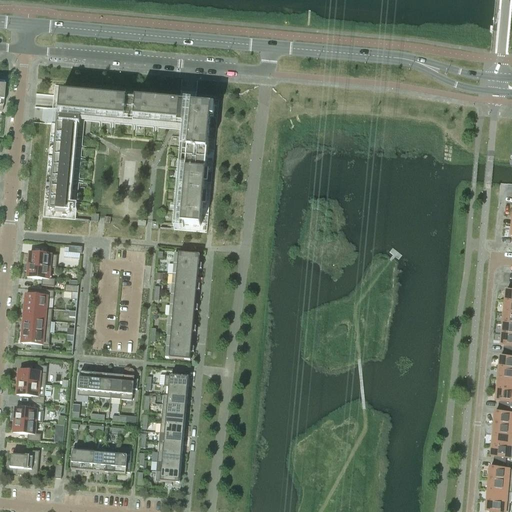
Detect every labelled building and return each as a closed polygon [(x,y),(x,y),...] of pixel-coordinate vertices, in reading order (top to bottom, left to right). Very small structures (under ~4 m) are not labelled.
[(206,234),(219,102),(55,87),(43,218),(75,221),(84,122),(183,131),(174,231),(206,234)] [(56,269),(57,256),(50,256),(29,254),(28,266),(50,268),(50,269),(56,269)] [(200,256),(178,254),(176,276),(198,277),(198,270),(201,270),(202,265),(199,264),(200,256)] [(49,279),(50,269),(50,268),(28,266),(25,266),(25,272),(28,272),(27,279),(42,280),(41,287),(54,288),(55,280),(49,279)] [(197,285),(198,277),(176,276),(174,296),(196,298),(197,290),(199,291),(200,285),(197,285)] [(53,299),(54,292),(41,291),(40,297),(26,296),(24,308),(46,310),(47,299),(53,299)] [(195,306),(196,298),(174,296),(173,317),(194,319),(195,311),(197,311),(198,306),(195,306)] [(503,314),(511,315),(511,304),(504,304),(504,309),(503,314)] [(51,322),(52,310),(46,310),(24,308),(23,320),(51,322)] [(502,325),(511,325),(511,315),(503,314),(503,320),(502,325)] [(193,327),(194,319),(173,317),(171,338),(192,340),(193,332),(195,333),(196,327),(193,327)] [(50,335),(51,322),(23,320),(22,332),(50,335)] [(501,335),(501,336),(511,336),(511,325),(502,325),(502,331),(501,335)] [(49,347),(50,335),(22,332),(21,344),(42,346),(49,347)] [(501,346),(500,347),(503,347),(503,353),(511,353),(511,336),(501,336),(501,342),(501,346)] [(191,348),(192,340),(171,338),(169,359),(190,361),(191,353),(194,353),(194,348),(191,348)] [(498,369),(498,370),(511,370),(511,353),(503,353),(502,358),(499,358),(499,365),(498,369)] [(19,371),(18,384),(45,386),(47,367),(34,366),(34,373),(19,371)] [(497,380),(511,381),(511,370),(498,370),(498,375),(497,380)] [(78,396),(89,397),(91,374),(80,373),(78,396)] [(102,375),(91,374),(89,397),(99,398),(102,375)] [(112,376),(102,375),(99,398),(110,399),(112,376)] [(123,377),(112,376),(110,399),(111,399),(111,395),(121,395),(120,400),(121,400),(123,377)] [(160,376),(159,386),(164,386),(188,388),(188,381),(189,378),(160,376)] [(134,378),(123,377),(121,400),(132,401),(133,390),(137,390),(138,384),(134,384),(134,378)] [(496,391),(511,392),(511,381),(497,380),(497,386),(496,391)] [(18,384),(16,396),(31,398),(31,404),(44,405),(45,397),(51,397),(52,387),(45,386),(18,384)] [(163,395),(163,396),(187,398),(188,389),(188,388),(164,386),(164,387),(169,387),(168,396),(163,395)] [(495,401),(495,402),(498,403),(498,408),(510,409),(511,404),(511,403),(511,392),(496,391),(496,397),(495,401)] [(163,396),(162,406),(187,408),(187,398),(163,396)] [(12,416),(11,421),(14,422),(36,423),(42,424),(44,405),(31,404),(30,410),(15,409),(15,416),(12,416)] [(162,406),(161,415),(186,417),(187,408),(162,406)] [(494,419),(493,425),(511,426),(511,415),(510,415),(510,409),(498,408),(497,414),(494,413),(494,414),(494,419)] [(161,415),(161,425),(185,427),(186,417),(161,415)] [(14,422),(13,434),(28,435),(27,442),(40,443),(41,435),(35,435),(36,423),(14,422)] [(161,425),(160,434),(183,436),(184,436),(185,427),(161,425)] [(493,430),(492,435),(511,437),(511,426),(493,425),(493,430)] [(160,434),(159,444),(182,446),(183,436),(160,434)] [(492,440),(491,446),(511,448),(511,437),(492,435),(492,436),(492,440)] [(159,444),(158,453),(182,455),(183,446),(182,446),(159,444)] [(491,451),(490,458),(493,458),(493,464),(505,465),(506,459),(511,459),(511,448),(491,446),(491,447),(491,451)] [(73,447),(71,471),(76,471),(82,472),(84,449),(73,447)] [(84,449),(82,472),(87,472),(93,473),(95,449),(84,449)] [(95,449),(93,473),(97,473),(104,474),(105,455),(106,450),(105,450),(105,455),(95,454),(95,450),(95,449)] [(105,455),(104,474),(108,474),(114,475),(116,451),(106,450),(105,455)] [(39,452),(27,451),(26,458),(11,456),(10,463),(8,463),(7,474),(16,475),(16,476),(37,478),(39,452)] [(116,451),(114,475),(126,476),(126,470),(130,470),(132,453),(116,451)] [(158,453),(157,463),(181,465),(182,455),(158,453)] [(157,463),(156,472),(161,473),(181,475),(181,465),(157,463)] [(489,474),(488,480),(511,482),(511,470),(505,470),(505,465),(493,464),(492,469),(489,469),(489,470),(489,474)] [(156,472),(155,482),(160,483),(166,483),(166,486),(171,487),(172,484),(178,485),(180,485),(181,475),(161,473),(156,472)] [(488,485),(487,491),(511,493),(511,488),(511,482),(488,480),(488,481),(488,485)] [(487,496),(486,502),(509,504),(511,504),(511,493),(487,491),(487,496)] [(486,507),(485,511),(508,511),(509,504),(486,502),(486,507)]
